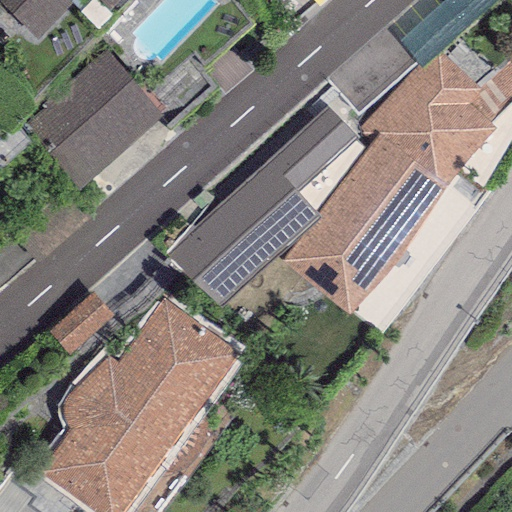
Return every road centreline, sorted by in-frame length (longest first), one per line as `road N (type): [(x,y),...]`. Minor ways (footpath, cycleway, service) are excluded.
road 1 (residential): [(301,511),(511,202),(366,0),(0,328)]
road 2 (residential): [(511,380),(386,511)]
